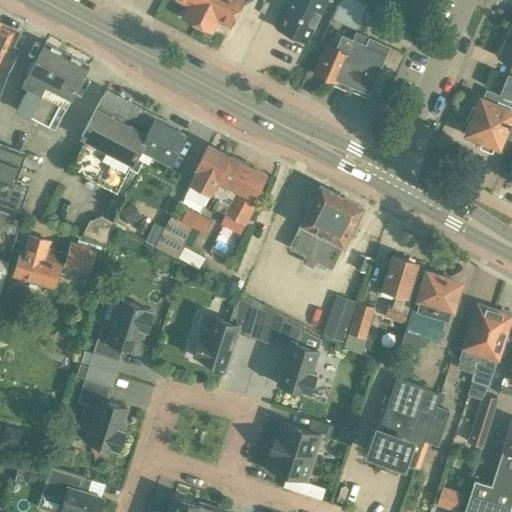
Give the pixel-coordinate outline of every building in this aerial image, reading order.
[(195,25),(207,0),(175,0),(174,1),(185,7),(179,17),(195,25)] [(227,28),(241,0),(207,0),(195,25),(211,33),(216,23),(227,28)] [(303,41),(322,3),(315,0),(292,0),(278,29),(303,41)] [(356,27),(366,4),(357,0),(340,0),(333,18),(356,27)] [(14,45),(20,31),(0,22),(0,99),(19,49),(14,45)] [(511,65),(511,26),(498,59),(511,65)] [(388,47),(368,38),(355,32),(351,40),(339,35),(334,46),(328,44),(315,74),(333,82),(334,80),(367,95),(388,47)] [(55,129),(89,65),(47,42),(24,84),(29,87),(17,109),(55,129)] [(466,123),(469,124),(464,135),(480,141),(477,149),(489,154),(492,147),(497,148),(501,138),(511,142),(511,78),(508,77),(499,97),(486,92),(481,102),(478,100),(474,110),(472,109),(466,123)] [(82,137),(87,140),(73,167),(99,181),(113,153),(133,163),(141,148),(171,163),(185,135),(104,94),(82,137)] [(0,210),(17,217),(28,185),(15,179),(3,174),(11,148),(0,143),(0,210)] [(232,156),(231,155),(210,144),(197,169),(199,169),(191,183),(212,194),(232,156)] [(15,179),(23,153),(11,148),(3,174),(15,179)] [(246,222),(258,199),(255,197),(267,174),(232,156),(212,194),(219,197),(215,206),(228,212),(228,213),(246,222)] [(332,269),(364,208),(322,186),(301,226),(302,226),(291,248),(303,255),(301,261),(312,267),(315,261),(332,269)] [(140,216),(132,202),(121,209),(129,223),(140,216)] [(194,229),(202,214),(187,207),(180,220),(170,215),(154,246),(177,257),(192,227),(194,229)] [(204,233),(211,219),(202,214),(194,229),(204,233)] [(107,245),(114,222),(101,215),(89,221),(82,234),(107,245)] [(141,224),(138,230),(146,234),(149,228),(141,224)] [(108,247),(79,235),(77,242),(70,240),(67,252),(49,248),(51,242),(30,236),(25,252),(22,252),(15,276),(55,287),(61,266),(88,274),(91,263),(103,266),(108,247)] [(197,268),(203,257),(184,247),(178,257),(197,268)] [(365,272),(370,258),(361,255),(356,269),(365,272)] [(406,322),(413,296),(410,295),(419,263),(392,255),(383,289),(398,293),(394,306),(389,304),(386,317),(406,322)] [(422,337),(429,314),(448,320),(460,284),(429,274),(418,309),(415,309),(408,333),(422,337)] [(356,301),(336,294),(322,333),(343,340),(356,301)] [(248,339),(258,308),(236,297),(229,321),(211,316),(204,338),(199,336),(193,355),(198,356),(197,358),(225,367),(236,332),(247,336),(247,338),(248,339)] [(146,330),(152,311),(147,310),(148,308),(120,299),(112,325),(102,322),(92,352),(118,361),(123,347),(134,350),(141,328),(146,330)] [(348,331),(365,337),(374,307),(356,301),(348,331)] [(475,374),(495,311),(479,305),(461,358),(457,368),(472,373),(475,374)] [(489,386),(495,369),(511,317),(511,316),(495,311),(475,374),(472,373),(470,380),(489,386)] [(283,320),(274,347),(276,347),(276,345),(288,349),(277,383),(304,392),(305,390),(310,392),(316,374),(311,372),(318,350),(321,339),(303,330),(283,320)] [(408,333),(403,347),(417,352),(422,337),(408,333)] [(110,386),(84,378),(77,402),(96,408),(86,440),(113,449),(114,447),(119,449),(124,430),(119,429),(127,407),(106,400),(110,386)] [(377,436),(371,451),(404,463),(415,467),(425,440),(437,408),(442,395),(426,390),(399,380),(381,430),(379,429),(377,436)] [(481,445),(496,397),(484,393),(468,441),(481,445)] [(437,408),(425,440),(437,445),(449,413),(437,408)] [(308,431),(321,435),(331,438),(335,426),(312,418),(308,431)] [(507,511),(511,502),(511,419),(491,483),(474,478),(463,511),(507,511)] [(321,435),(281,422),(279,431),(277,430),(267,458),(269,459),(267,468),(306,480),(321,435)] [(0,441),(0,443),(23,450),(27,432),(4,426),(0,441)] [(19,466),(15,482),(25,484),(29,469),(19,466)] [(84,478),(84,477),(50,466),(41,494),(63,501),(59,511),(98,511),(103,497),(77,489),(81,477),(84,478)] [(294,489),(304,493),(307,484),(297,481),(294,489)] [(442,487),(436,504),(456,511),(462,493),(442,487)] [(198,504),(172,496),(167,511),(225,511),(226,510),(199,502),(198,504)]
